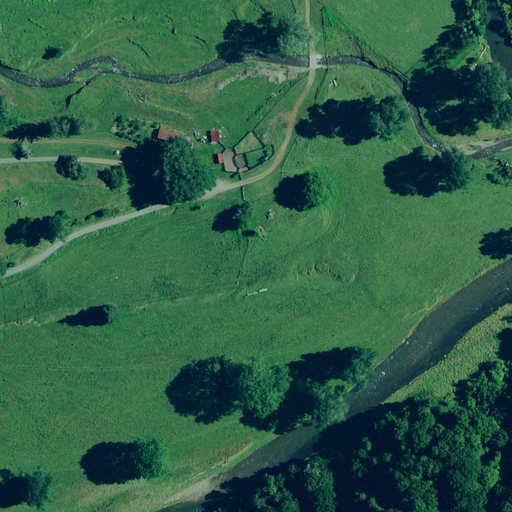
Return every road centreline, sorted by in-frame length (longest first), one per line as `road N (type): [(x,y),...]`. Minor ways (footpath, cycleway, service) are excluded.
road 1 (residential): [(0,265),(46,231),(223,183)]
road 2 (track): [(223,183),(269,168),(291,142),(311,0)]
